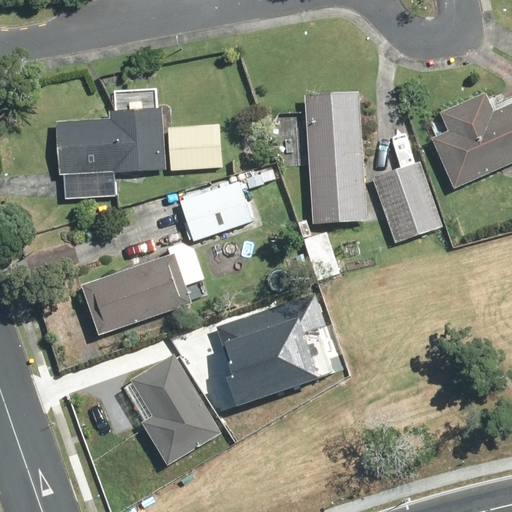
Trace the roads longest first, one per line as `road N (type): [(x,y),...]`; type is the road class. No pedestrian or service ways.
road 1 (residential): [(0,57),(263,0)]
road 2 (residential): [(0,381),(43,511)]
